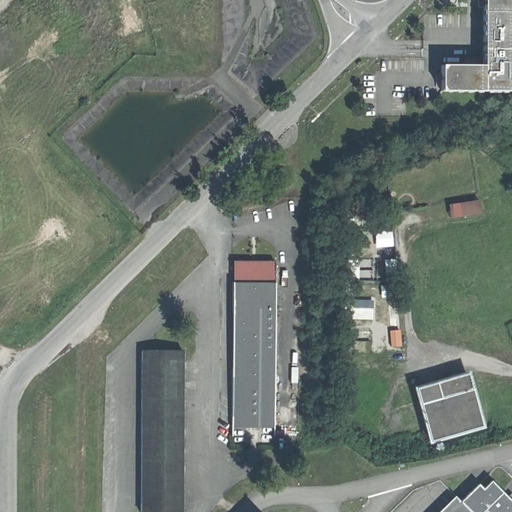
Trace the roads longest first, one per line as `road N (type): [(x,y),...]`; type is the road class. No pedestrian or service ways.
road 1 (unclassified): [(349,50),(17,377),(5,400),(7,511)]
road 2 (unclassified): [(393,481),(511,452)]
